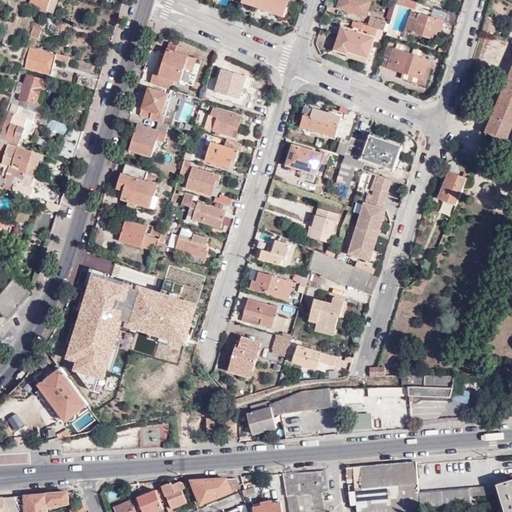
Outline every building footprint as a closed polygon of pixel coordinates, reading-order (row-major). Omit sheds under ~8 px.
[(52,13),(56,0),(29,0),(28,5),(52,13)] [(242,0),(242,1),(276,12),(279,5),(286,7),(288,0),(242,0)] [(366,17),(371,1),(368,0),(339,0),(337,8),(366,17)] [(416,9),(418,2),(413,0),(396,0),(396,3),(416,9)] [(279,5),(276,12),(284,15),(286,7),(279,5)] [(441,32),(444,21),(411,11),(402,40),(408,41),(411,32),(435,39),(437,31),(441,32)] [(377,29),(381,30),(384,21),(369,17),(366,25),(377,29)] [(366,25),(354,21),(351,30),(343,27),(335,51),(347,55),(348,52),(368,58),(374,37),(361,33),(362,30),(376,34),(377,29),(366,25)] [(31,39),(30,43),(36,45),(38,39),(39,38),(42,28),(34,26),(29,39),(31,39)] [(166,56),(163,66),(160,73),(154,72),(151,81),(173,88),(176,80),(180,82),(185,68),(194,71),(198,59),(183,53),(186,47),(170,42),(166,56)] [(50,75),(54,59),(55,56),(29,49),(24,68),(50,75)] [(389,68),(403,73),(423,79),(429,62),(429,60),(395,49),(389,68)] [(67,62),(69,57),(56,53),(55,56),(54,59),(67,62)] [(209,69),(214,58),(206,55),(202,66),(209,69)] [(423,79),(403,73),(401,79),(426,86),(433,64),(429,62),(423,79)] [(240,97),(247,74),(223,66),(216,90),(240,97)] [(511,69),(486,132),(506,141),(511,126),(511,69)] [(75,85),(95,91),(98,80),(79,74),(75,85)] [(34,112),(37,113),(40,105),(34,103),(39,88),(45,90),(47,82),(26,76),(24,84),(17,82),(14,91),(21,93),(17,106),(34,112)] [(149,88),(140,115),(162,122),(165,115),(162,114),(169,93),(149,88)] [(256,108),(258,101),(246,98),(244,104),(256,108)] [(88,115),(90,107),(77,103),(75,111),(88,115)] [(0,136),(0,138),(15,145),(18,136),(24,118),(31,120),(34,112),(17,106),(13,104),(12,109),(18,111),(16,115),(9,112),(0,136)] [(336,137),(342,117),(314,108),(315,107),(306,105),(303,115),(304,116),(300,126),(336,137)] [(236,137),(243,117),(213,108),(207,128),(236,137)] [(24,118),(18,136),(24,139),(31,120),(24,118)] [(155,130),(166,133),(169,125),(158,122),(155,130)] [(137,124),(129,150),(151,156),(156,139),(164,141),(166,133),(155,130),(137,124)] [(66,137),(80,141),(83,131),(70,126),(66,137)] [(365,142),(350,137),(349,141),(344,155),(342,163),(354,167),(361,169),(364,160),(383,166),(382,169),(389,172),(390,168),(394,169),(402,147),(368,136),(365,142)] [(344,155),(349,141),(343,139),(342,139),(338,138),(336,145),(339,146),(337,153),(344,155)] [(241,144),(227,139),(225,146),(211,142),(206,160),(230,167),(232,160),(235,161),(241,144)] [(58,156),(74,161),(78,145),(64,141),(58,156)] [(7,144),(1,165),(8,167),(24,173),(34,177),(40,159),(38,158),(40,154),(29,150),(29,152),(7,144)] [(308,150),(293,145),(287,165),(315,174),(318,168),(320,168),(321,165),(324,165),(327,158),(324,157),(326,152),(322,151),(322,150),(310,147),(308,150)] [(342,163),(344,155),(337,153),(333,166),(340,169),(342,163)] [(191,160),(184,158),(180,170),(187,172),(191,160)] [(347,187),(354,167),(342,163),(340,169),(335,183),(347,187)] [(157,174),(125,165),(118,189),(125,190),(121,202),(130,205),(132,201),(151,207),(158,185),(144,181),(145,178),(150,180),(151,178),(155,179),(157,174)] [(24,173),(8,167),(1,187),(12,191),(15,183),(20,185),(24,173)] [(218,184),(221,175),(192,167),(186,187),(211,194),(215,183),(218,184)] [(440,199),(456,205),(467,178),(449,172),(443,185),(444,186),(440,199)] [(50,182),(65,188),(68,178),(53,173),(50,182)] [(385,197),(390,179),(377,175),(368,204),(363,203),(347,254),(366,260),(369,250),(372,251),(382,219),(379,218),(381,208),(385,197)] [(49,196),(62,200),(64,191),(52,187),(49,196)] [(125,190),(118,189),(114,199),(121,202),(125,190)] [(220,227),(226,210),(197,201),(197,203),(191,202),(194,195),(185,192),(182,203),(190,206),(187,215),(193,217),(192,218),(220,227)] [(220,202),(230,205),(232,198),(222,195),(220,202)] [(36,228),(51,232),(57,214),(42,209),(36,228)] [(314,224),(310,238),(330,244),(339,215),(319,210),(317,217),(314,216),(312,223),(314,224)] [(0,262),(2,263),(17,226),(0,219),(0,262)] [(120,239),(155,250),(156,247),(159,238),(145,233),(146,229),(147,226),(126,220),(120,239)] [(163,227),(153,224),(151,230),(150,233),(160,236),(162,229),(163,227)] [(156,247),(164,249),(167,240),(163,239),(166,231),(162,229),(160,236),(159,238),(156,247)] [(206,245),(209,238),(195,233),(192,241),(187,239),(188,237),(180,235),(176,249),(206,258),(210,246),(206,245)] [(283,265),(290,244),(275,240),(271,252),(259,249),(257,258),(283,265)] [(295,246),(290,244),(283,265),(288,266),(289,260),(291,261),(295,246)] [(309,268),(363,290),(370,273),(337,259),(315,250),(309,268)] [(77,360),(75,371),(105,379),(115,344),(153,355),(159,336),(188,344),(207,276),(190,272),(191,269),(183,267),(183,269),(169,265),(161,294),(91,274),(68,358),(77,360)] [(287,299),(292,282),(258,272),(255,282),(251,281),(249,288),(287,299)] [(363,290),(372,294),(378,276),(370,273),(363,290)] [(304,287),(307,277),(295,274),(293,280),(300,282),(299,286),(304,287)] [(0,324),(1,326),(8,318),(29,293),(13,279),(0,294),(0,324)] [(308,321),(316,323),(334,329),(338,315),(340,315),(345,300),(333,297),(331,303),(314,299),(308,321)] [(243,317),(247,318),(260,322),(260,323),(282,329),(286,317),(276,315),(279,307),(247,299),(243,317)] [(334,329),(316,323),(314,330),(332,335),(334,329)] [(269,347),(284,352),(289,337),(273,332),(269,347)] [(250,378),(260,342),(240,337),(239,342),(237,342),(228,371),(250,378)] [(290,360),(314,368),(316,361),(320,362),(332,366),(334,357),(296,344),(290,360)] [(376,374),(376,375),(383,375),(399,374),(402,365),(385,365),(384,373),(376,374)] [(75,414),(87,406),(60,369),(39,385),(66,421),(67,420),(70,420),(73,420),(75,416),(75,414)] [(368,395),(409,394),(407,374),(401,374),(402,386),(377,386),(368,387),(368,395)] [(412,420),(437,418),(450,398),(452,388),(461,388),(462,377),(460,377),(452,376),(407,374),(409,394),(412,420)] [(269,400),(250,404),(251,411),(247,412),(252,432),(276,427),(273,414),(332,407),(330,389),(296,392),(270,404),(269,400)] [(451,401),(468,403),(469,393),(452,391),(451,401)] [(139,418),(164,416),(163,400),(138,401),(139,418)] [(235,429),(234,414),(205,416),(206,431),(235,429)] [(371,426),(370,414),(351,416),(352,428),(371,426)] [(66,430),(58,435),(62,441),(70,437),(66,430)] [(417,461),(348,467),(350,483),(357,482),(360,511),(421,511),(421,507),(420,493),(417,461)] [(329,469),(283,473),(289,511),(325,511),(323,493),(331,492),(329,469)] [(237,477),(193,481),(202,504),(240,489),(237,477)] [(167,506),(169,511),(179,511),(177,506),(187,501),(182,490),(185,488),(183,482),(179,481),(173,484),(172,481),(162,485),(170,505),(167,506)] [(511,511),(511,481),(498,486),(500,495),(505,511),(511,511)] [(498,486),(470,489),(471,498),(500,495),(498,486)] [(470,489),(420,493),(421,507),(471,503),(471,498),(470,489)] [(141,497),(139,493),(136,494),(142,510),(144,508),(145,511),(155,511),(165,508),(157,490),(141,497)] [(75,491),(26,495),(26,511),(48,511),(49,507),(69,504),(69,501),(75,501),(74,498),(82,497),(75,491)] [(21,511),(16,496),(0,496),(0,511),(21,511)] [(140,511),(135,499),(117,507),(118,511),(140,511)] [(88,511),(84,502),(70,508),(71,511),(88,511)] [(283,511),(282,502),(252,508),(252,511),(283,511)]
